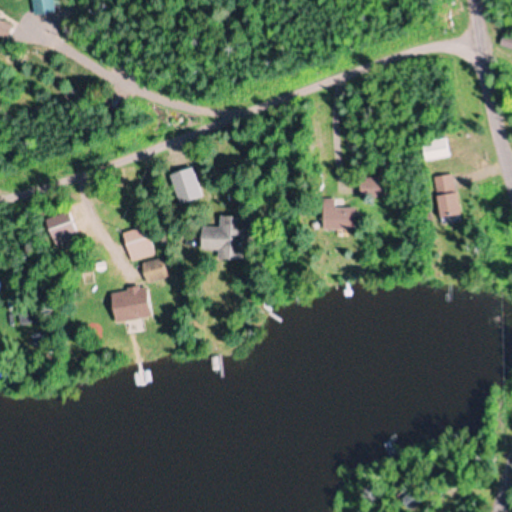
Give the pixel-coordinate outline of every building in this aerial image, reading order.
[(32,0),(35,15),(54,11),(52,0),(32,0)] [(501,45),(511,49),(511,37),(504,35),(501,45)] [(450,157),(446,139),(423,143),(426,162),(450,157)] [(455,176),(435,178),(439,221),(459,219),(455,176)] [(361,197),(383,197),(383,180),(361,180),(361,197)] [(324,207),(324,230),(356,230),(356,207),(324,207)] [(54,245),(79,238),(72,212),(47,219),(54,245)] [(253,216),(221,216),(221,227),(203,227),(203,251),(219,251),(219,259),(243,260),(243,244),(253,244),(253,216)] [(125,232),(130,260),(154,256),(150,227),(125,232)] [(147,285),(170,277),(164,257),(140,265),(147,285)] [(111,303),(115,324),(142,319),(138,298),(111,303)]
